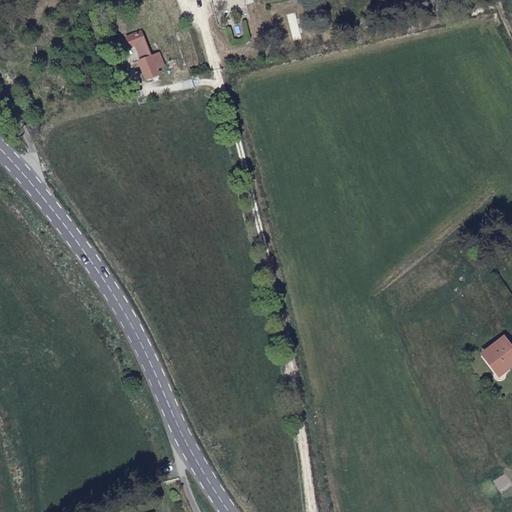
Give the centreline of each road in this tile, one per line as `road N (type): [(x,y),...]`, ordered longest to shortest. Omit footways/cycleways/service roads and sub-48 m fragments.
road 1 (track): [(216,69),(287,337),(312,511)]
road 2 (primary): [(32,183),(116,296),(230,511)]
